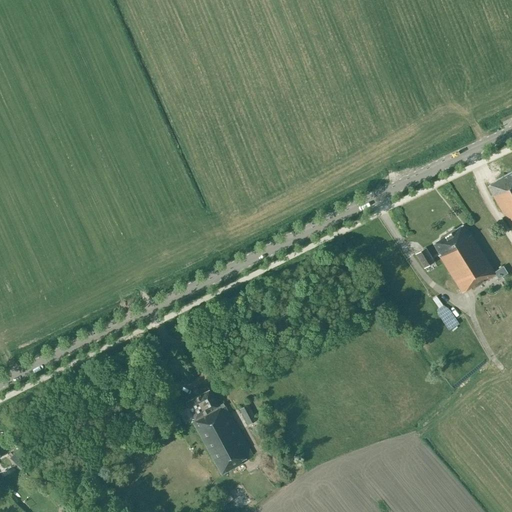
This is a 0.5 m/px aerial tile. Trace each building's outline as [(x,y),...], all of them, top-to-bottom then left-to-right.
[(511,170),(495,180),(496,181),(487,186),(511,228),(511,227),(511,170)] [(503,266),(494,272),(471,234),(468,236),(467,233),(468,233),(462,225),(456,229),(453,228),(440,236),(440,239),(433,243),(440,254),(438,255),(462,292),(470,287),(472,289),(495,274),(498,279),(507,273),(503,266)] [(425,248),(416,253),(424,268),(434,262),(425,248)] [(448,310),(446,307),(444,306),(443,305),(441,306),(439,306),(438,308),(437,309),(437,311),(437,312),(439,316),(440,315),(441,317),(447,325),(455,320),(448,309),(448,310)] [(235,423),(234,424),(223,403),(218,406),(209,390),(200,394),(195,397),(186,402),(195,418),(193,419),(195,421),(193,422),(221,474),(242,463),(241,460),(252,454),(235,423)] [(248,404),(239,409),(247,425),(256,420),(248,404)] [(2,444),(0,444),(0,461),(3,467),(11,463),(6,454),(2,444)] [(172,463),(175,455),(168,452),(165,460),(172,463)] [(15,461),(24,470),(28,466),(19,457),(15,461)]
